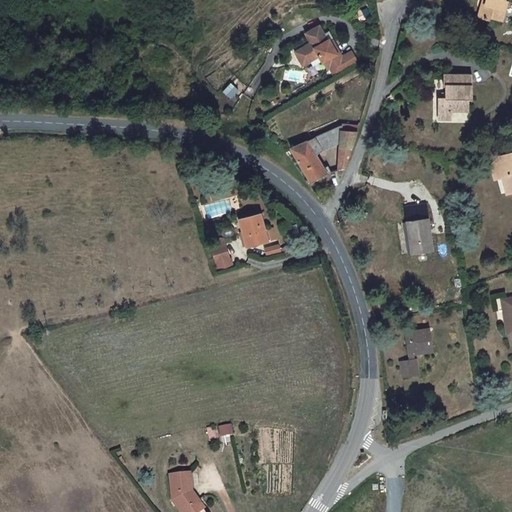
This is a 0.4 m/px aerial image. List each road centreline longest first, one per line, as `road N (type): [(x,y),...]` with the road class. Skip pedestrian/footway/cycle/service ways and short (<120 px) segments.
road 1 (tertiary): [(320,225),(255,162),(211,143),(123,127),(0,122)]
road 2 (residential): [(390,7),(365,136),(348,188),(320,225)]
road 3 (tertiary): [(359,433),(369,375),(363,314),(344,260),(320,225)]
road 4 (unclassified): [(511,409),(386,459)]
road 5 (unknown): [(354,169),(424,199),(434,211),(437,248)]
road 6 (unknown): [(373,96),(440,54),(477,74)]
